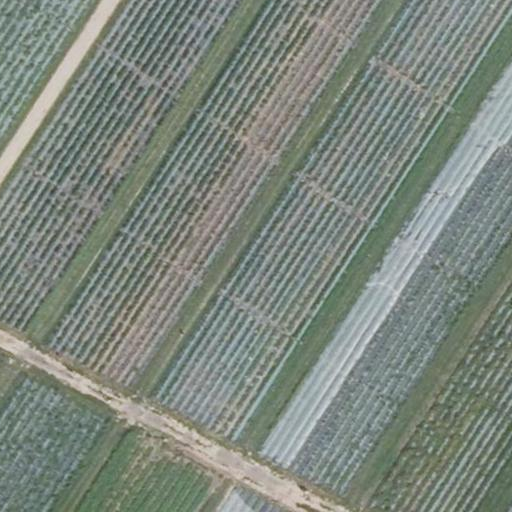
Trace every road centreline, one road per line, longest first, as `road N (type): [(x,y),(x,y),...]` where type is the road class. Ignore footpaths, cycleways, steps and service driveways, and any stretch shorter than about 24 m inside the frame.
road 1 (track): [(315,511),(0,346)]
road 2 (track): [(111,0),(0,169)]
